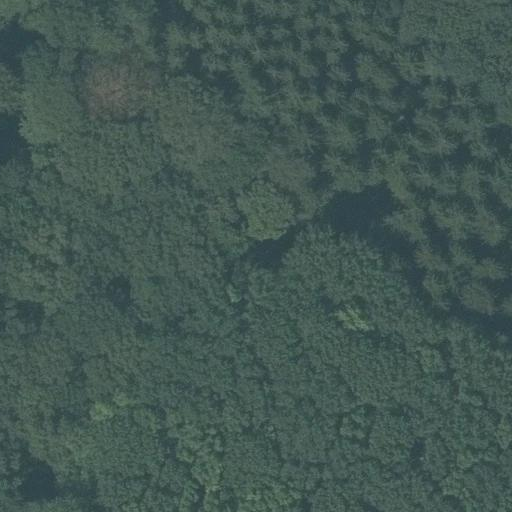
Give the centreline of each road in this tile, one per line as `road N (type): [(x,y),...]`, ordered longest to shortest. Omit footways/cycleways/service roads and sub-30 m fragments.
road 1 (track): [(511,402),(285,233),(24,511)]
road 2 (track): [(433,0),(334,131),(285,233)]
road 3 (track): [(404,33),(511,122)]
